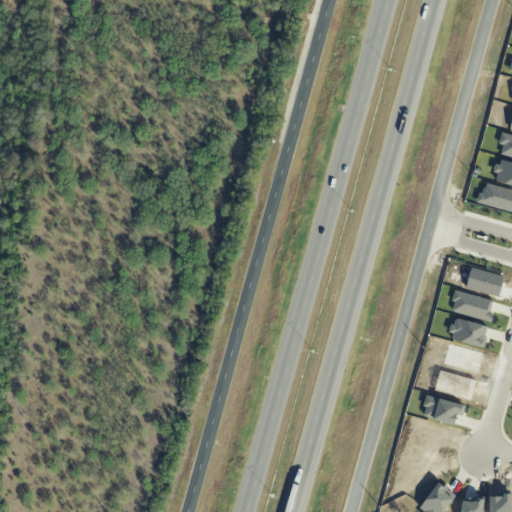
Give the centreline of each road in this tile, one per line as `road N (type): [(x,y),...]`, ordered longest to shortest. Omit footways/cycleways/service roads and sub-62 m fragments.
road 1 (secondary): [(330,0),(190,511),(433,235),(495,0)]
road 2 (motorway): [(386,0),(242,511)]
road 3 (motorway): [(290,511),(432,0)]
